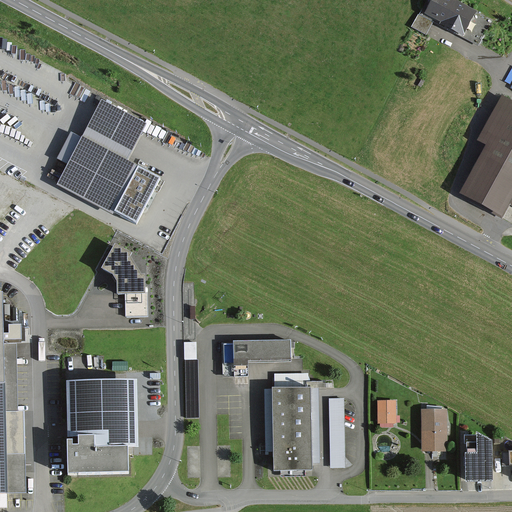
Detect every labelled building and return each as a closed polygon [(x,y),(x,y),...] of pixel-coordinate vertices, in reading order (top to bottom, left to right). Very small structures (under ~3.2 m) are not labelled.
[(481,15),(451,0),(438,0),(430,17),(470,38),(481,15)] [(511,103),(504,99),(482,141),(495,148),(469,197),(508,217),(511,210),(511,103)] [(156,177),(80,139),(56,185),(134,222),(156,177)] [(139,256),(120,248),(107,272),(119,275),(126,286),(128,316),(149,317),(153,278),(139,256)] [(186,360),(198,359),(197,342),(186,343),(186,360)] [(294,344),(224,344),(224,379),(251,379),(251,361),(294,361),(294,344)] [(198,360),(185,360),(186,419),(199,419),(198,360)] [(136,381),(68,382),(69,470),(127,469),(126,443),(136,443),(136,381)] [(293,472),(292,391),(274,391),(275,472),(293,472)] [(292,391),(293,472),(312,472),(311,391),(292,391)] [(345,400),(332,400),(334,470),(347,470),(345,400)] [(397,401),(380,402),(380,425),(398,425),(397,401)] [(448,410),(425,411),(427,454),(449,453),(448,410)] [(477,436),(465,437),(466,481),(492,479),(491,441),(477,434),(477,436)]
